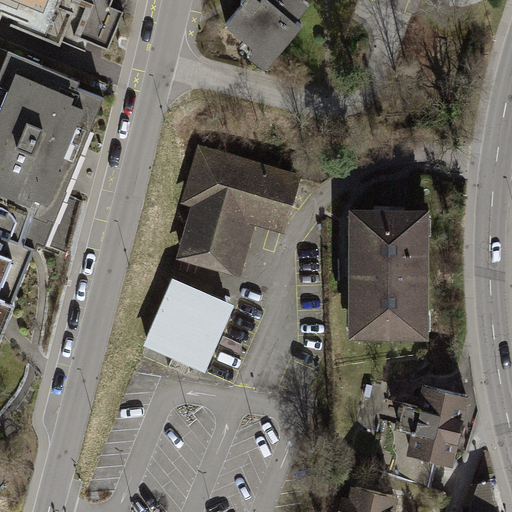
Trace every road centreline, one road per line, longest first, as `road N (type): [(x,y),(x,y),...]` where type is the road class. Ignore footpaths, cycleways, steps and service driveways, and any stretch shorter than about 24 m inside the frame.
road 1 (residential): [(49,511),(175,0)]
road 2 (secondary): [(511,425),(492,345),(489,276),(500,141)]
